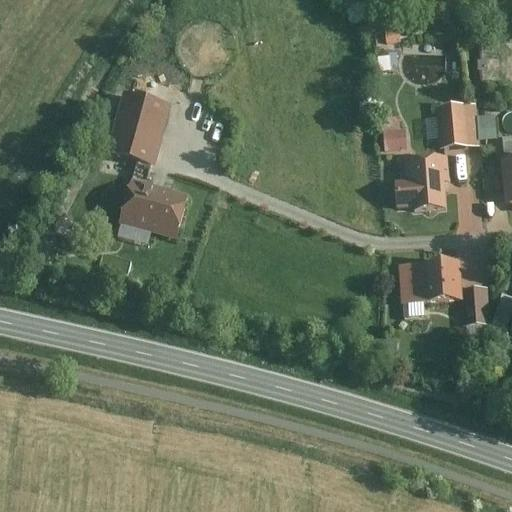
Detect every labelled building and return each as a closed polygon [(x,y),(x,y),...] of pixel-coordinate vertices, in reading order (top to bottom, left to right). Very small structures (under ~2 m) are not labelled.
[(386,24),(387,47),(402,45),(401,23),(386,24)] [(108,157),(156,171),(173,109),(125,96),(108,157)] [(442,153),(481,149),(478,107),(438,111),(442,153)] [(407,133),(402,134),(401,120),(384,121),(385,135),(387,155),(409,154),(407,133)] [(511,141),(505,142),(506,163),(503,163),(507,209),(511,208),(511,141)] [(415,214),(449,212),(447,184),(451,184),(449,159),(404,162),(405,185),(397,186),(399,213),(415,212),(415,214)] [(191,199),(133,183),(121,228),(178,244),(191,199)] [(465,331),(492,329),(489,292),(464,293),(462,265),(424,268),(427,308),(463,305),(465,331)] [(511,300),(504,298),(494,328),(509,333),(511,324),(511,300)] [(395,352),(396,339),(386,339),(385,351),(395,352)]
